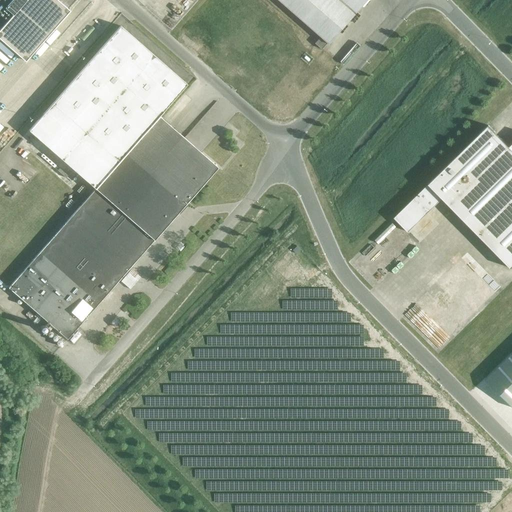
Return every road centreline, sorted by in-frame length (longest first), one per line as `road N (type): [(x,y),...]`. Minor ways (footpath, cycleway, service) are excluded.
road 1 (unclassified): [(290,144),(354,287),(511,446)]
road 2 (unclassified): [(81,393),(255,197),(290,144)]
road 3 (unclassified): [(118,0),(290,144)]
road 4 (unclassified): [(290,144),(415,0)]
